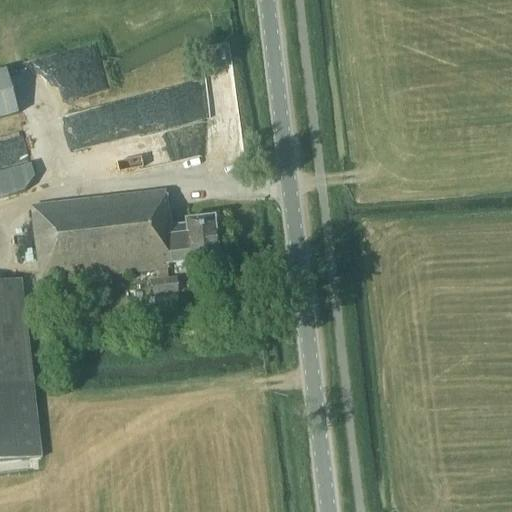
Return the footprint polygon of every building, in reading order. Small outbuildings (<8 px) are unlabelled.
[(6,72),(0,73),(0,119),(18,115),(6,72)] [(223,133),(214,134),(216,158),(245,155),(241,121),(222,123),(223,133)] [(31,166),(0,174),(0,199),(37,190),(31,166)] [(190,270),(218,266),(212,219),(183,223),(184,228),(170,230),(166,194),(31,211),(41,288),(168,272),(167,267),(189,264),(190,270)] [(153,298),(179,295),(178,280),(151,283),(153,298)] [(0,464),(40,460),(32,388),(20,282),(0,284),(0,464)]
